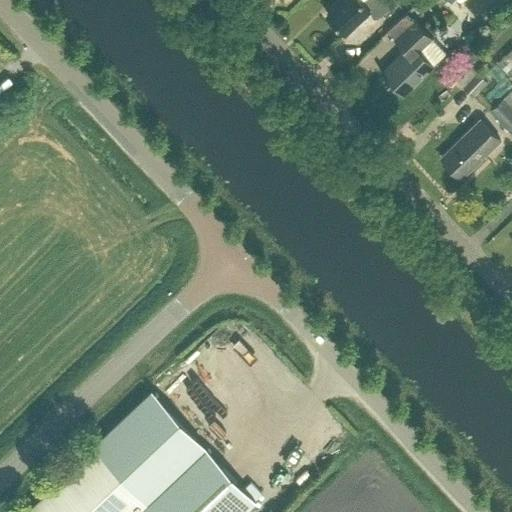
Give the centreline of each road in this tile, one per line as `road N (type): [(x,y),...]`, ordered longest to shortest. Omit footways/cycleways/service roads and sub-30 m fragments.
road 1 (unclassified): [(511,301),(226,0)]
road 2 (unclassified): [(479,511),(232,251)]
road 3 (unclassified): [(232,251),(0,1)]
road 4 (unclassified): [(0,476),(232,251)]
